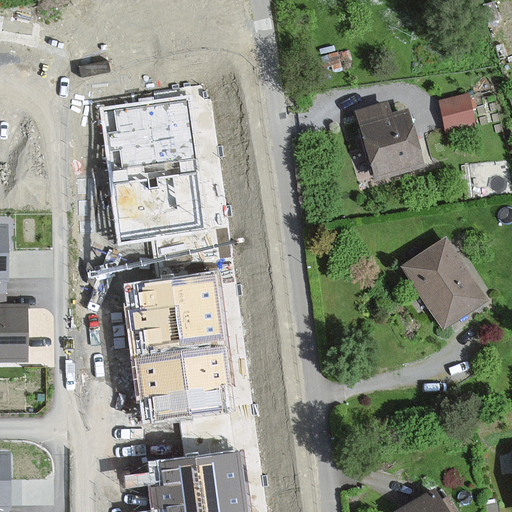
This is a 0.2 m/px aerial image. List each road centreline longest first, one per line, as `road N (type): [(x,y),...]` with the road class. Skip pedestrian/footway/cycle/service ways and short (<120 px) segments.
road 1 (residential): [(258,0),(332,511)]
road 2 (residential): [(0,428),(60,429),(61,407),(52,111),(39,86),(0,74)]
